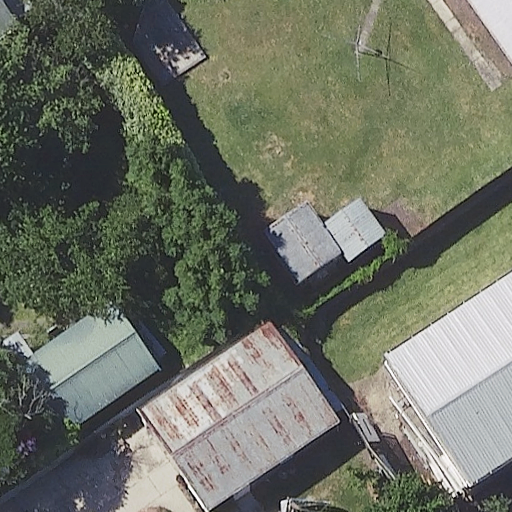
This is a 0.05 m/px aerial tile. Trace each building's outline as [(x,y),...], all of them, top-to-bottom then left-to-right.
[(511,0),(460,0),(511,73),(511,0)] [(0,52),(14,44),(0,22),(0,52)] [(511,474),(511,291),(382,376),(467,505),(511,474)] [(169,372),(125,308),(2,392),(46,456),(169,372)] [(226,511),(338,434),(271,337),(147,422),(208,511),(226,511)]
